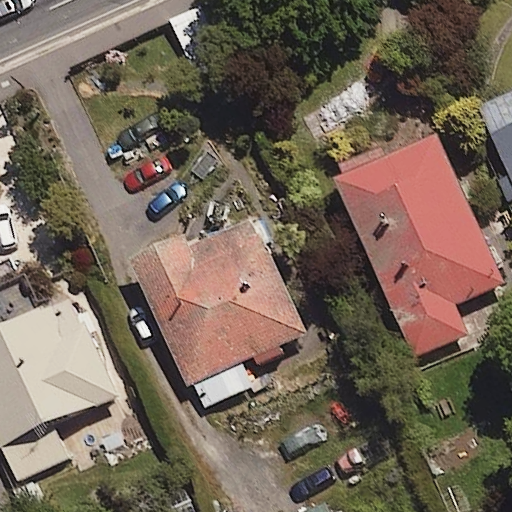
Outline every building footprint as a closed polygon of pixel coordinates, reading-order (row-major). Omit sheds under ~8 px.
[(511,106),(488,117),(511,172),(511,106)] [(10,108),(0,112),(0,170),(4,178),(37,162),(10,108)] [(504,289),(440,139),(337,183),(414,363),(469,340),(456,309),(504,289)] [(308,339),(253,220),(199,245),(195,237),(134,265),(138,274),(202,412),(253,388),(244,368),(308,339)] [(120,401),(75,305),(0,340),(0,450),(17,486),(70,461),(55,431),(120,401)] [(325,511),(320,501),(295,511),(325,511)]
